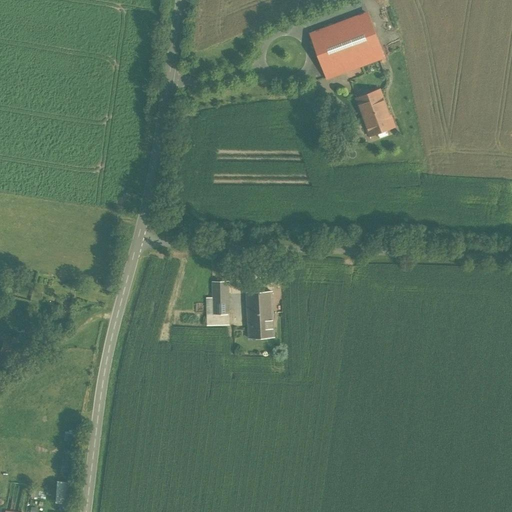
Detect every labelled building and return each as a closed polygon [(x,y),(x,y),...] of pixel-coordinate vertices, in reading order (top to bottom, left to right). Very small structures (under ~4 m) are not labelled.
[(369,13),(312,35),(328,77),(348,70),(346,66),(383,52),(369,13)] [(380,89),(357,98),(367,123),(365,124),(370,135),(396,126),(392,114),(390,115),(380,89)] [(228,281),(213,281),(214,314),(229,313),(228,281)] [(272,291),(248,292),(248,309),(273,308),(272,291)] [(273,308),(248,309),(250,338),(275,336),(273,308)] [(214,314),(208,314),(208,325),(230,324),(229,313),(214,314)] [(28,342),(6,335),(0,353),(0,354),(22,361),(28,342)]
